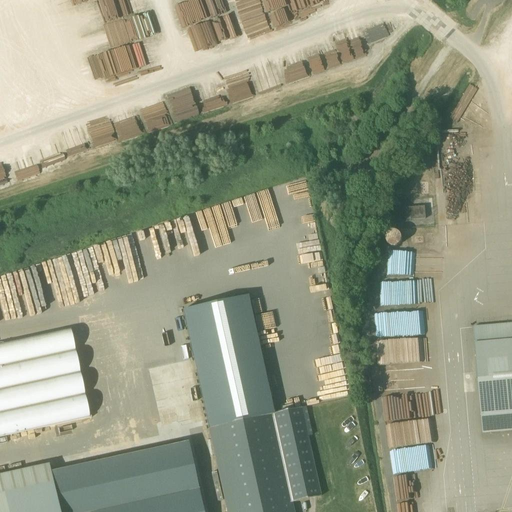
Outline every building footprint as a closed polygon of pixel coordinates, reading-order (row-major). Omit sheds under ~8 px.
[(406,220),(426,219),(425,207),(405,208),(406,220)] [(396,230),(384,233),(387,246),(399,243),(396,230)] [(273,415),(268,392),(259,351),(247,296),(183,310),(208,427),(226,511),(294,511),(292,503),(321,495),(308,436),(312,435),(306,406),(299,408),(296,395),(274,400),(277,414),(273,415)] [(511,323),(474,326),(475,343),(481,416),(483,434),(511,431),(511,323)] [(72,332),(0,347),(0,437),(91,418),(72,332)] [(200,511),(194,483),(188,454),(184,438),(33,470),(37,487),(21,491),(17,474),(0,477),(0,511),(200,511)]
